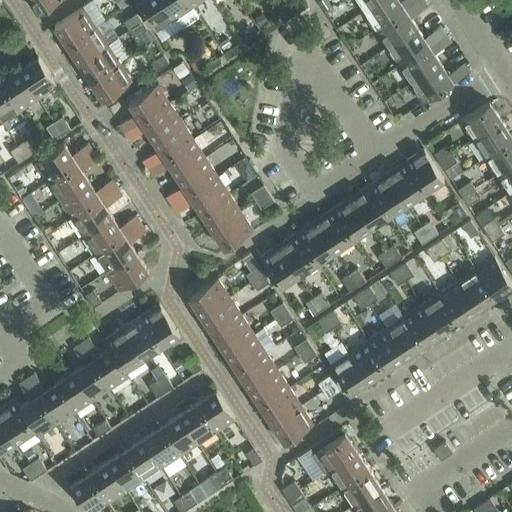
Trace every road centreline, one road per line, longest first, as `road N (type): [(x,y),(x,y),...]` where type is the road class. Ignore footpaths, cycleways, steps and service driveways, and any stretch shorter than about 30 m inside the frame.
road 1 (unclassified): [(377,153),(319,50),(283,144),(316,197)]
road 2 (unclassified): [(511,352),(373,443)]
road 3 (unclassified): [(377,153),(504,73)]
road 4 (unclassified): [(420,511),(410,496),(511,430)]
